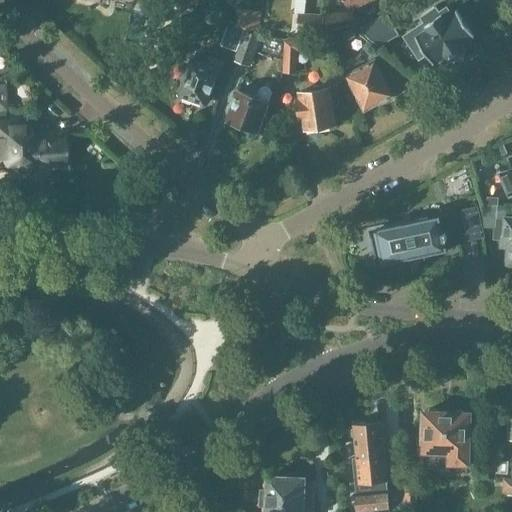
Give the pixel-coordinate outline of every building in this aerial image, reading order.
[(296,0),(294,15),(297,15),(305,15),(306,0),(296,0)] [(351,13),(354,11),(353,9),(370,0),(343,0),(345,3),(351,13)] [(357,27),(354,11),(351,13),(345,3),(342,6),(340,10),(340,12),(324,16),(328,33),(357,27)] [(436,7),(419,18),(427,30),(415,38),(433,65),(445,57),(447,60),(448,59),(451,63),(465,53),(463,50),(464,49),(462,46),(474,37),(468,28),(467,27),(456,10),(444,19),(436,7)] [(245,31),(247,32),(259,33),(262,12),(237,9),(235,23),(236,23),(244,30),(245,31)] [(323,16),(297,15),(297,33),(322,34),(323,16)] [(399,35),(387,15),(359,31),(378,47),(399,35)] [(229,21),(220,46),(236,52),(244,30),(236,23),(235,23),(229,21)] [(345,42),(356,36),(352,29),(341,35),(345,42)] [(233,61),(249,67),(260,37),(247,32),(245,31),(244,30),(236,52),(233,61)] [(336,33),(325,37),(329,47),(336,45),(338,40),(336,33)] [(283,41),(285,70),(297,70),(296,51),(310,50),(309,39),(283,41)] [(266,40),(263,52),(280,56),(283,45),(266,40)] [(209,57),(207,64),(212,66),(212,69),(218,71),(217,73),(220,75),(221,73),(225,62),(209,57)] [(212,66),(207,64),(193,59),(180,95),(183,96),(182,99),(192,102),(193,100),(206,105),(210,93),(211,94),(215,84),(214,84),(217,73),(218,71),(212,69),(212,66)] [(375,62),(347,77),(365,110),(369,108),(371,109),(378,106),(379,103),(392,96),(388,87),(395,83),(403,79),(398,69),(382,77),(375,62)] [(256,97),(239,91),(228,122),(258,133),(260,133),(262,133),(264,131),(265,130),(267,128),(268,126),(268,123),(268,121),(267,119),(266,117),(265,115),(270,102),(273,94),(272,93),(271,91),(270,89),(268,88),(266,87),(263,87),(261,88),(259,89),(256,97)] [(298,99),(297,99),(300,119),(304,118),(306,130),(335,126),(332,106),(339,105),(337,94),(330,95),(329,87),(297,93),(298,99)] [(37,167),(65,166),(64,134),(31,136),(30,120),(0,121),(0,176),(37,175),(37,167)] [(503,143),(492,148),(496,159),(508,154),(503,143)] [(511,169),(502,174),(511,195),(511,194),(511,159),(511,160),(511,162),(511,169)] [(511,206),(482,205),(484,228),(496,229),(495,239),(502,239),(502,245),(509,246),(507,265),(511,265),(511,206)] [(476,206),(459,210),(467,240),(484,236),(476,206)] [(440,215),(369,231),(377,268),(448,251),(440,215)] [(469,414),(447,414),(424,413),(423,454),(424,454),(423,468),(451,469),(452,466),(468,466),(469,414)] [(353,458),(356,493),(388,490),(385,457),(382,422),(353,425),(354,429),(351,431),(352,437),(355,439),(356,448),(357,458),(353,458)] [(492,460),(491,473),(508,474),(509,461),(492,460)] [(266,511),(314,511),(315,482),(304,481),(304,479),(302,479),(303,475),(287,475),(286,478),(268,477),(266,511)] [(503,494),(511,494),(511,479),(504,479),(503,494)] [(405,507),(418,507),(417,483),(404,484),(404,488),(405,507)] [(405,507),(404,488),(395,489),(388,490),(356,493),(355,493),(356,511),(389,511),(390,511),(405,510),(405,507)]
